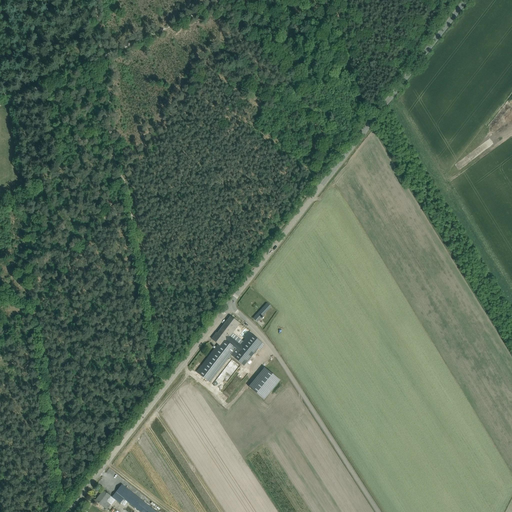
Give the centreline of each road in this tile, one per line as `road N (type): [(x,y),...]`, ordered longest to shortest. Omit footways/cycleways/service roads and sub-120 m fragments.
road 1 (tertiary): [(230,303),(465,0)]
road 2 (track): [(101,54),(159,371),(170,380)]
road 3 (tertiary): [(68,511),(230,303)]
road 4 (unclassified): [(378,511),(274,351),(230,303)]
road 5 (track): [(0,105),(218,0)]
